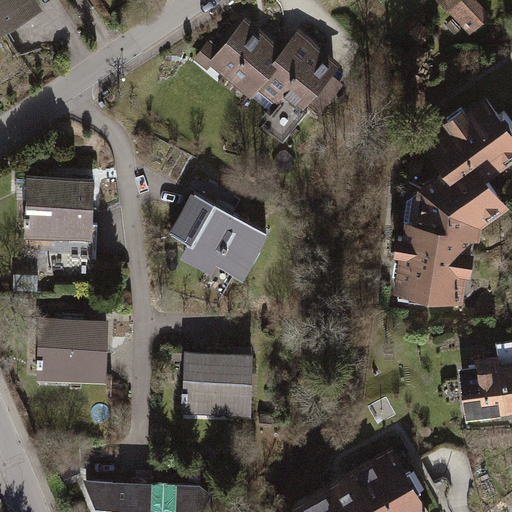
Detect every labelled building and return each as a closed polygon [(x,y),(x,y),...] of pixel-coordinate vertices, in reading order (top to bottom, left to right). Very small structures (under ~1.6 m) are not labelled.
[(40,0),(0,0),(0,34),(44,6),(40,0)] [(491,14),(477,0),(437,0),(470,34),(491,14)] [(283,45),(245,15),(218,49),(207,40),(193,57),(207,69),(211,65),(250,96),(257,87),(278,104),(285,96),(301,109),(341,61),(298,26),(283,45)] [(420,21),(408,32),(421,45),(432,34),(420,21)] [(399,254),(393,290),(463,302),(467,273),(470,274),(474,249),(471,249),(473,238),(480,238),(482,225),(511,205),(490,177),(511,160),(511,127),(486,92),(466,107),(463,103),(443,118),(445,121),(421,138),(442,168),(418,186),(417,193),(406,200),(401,235),(396,234),(393,254),(399,254)] [(94,175),(26,173),(24,237),(92,240),(94,175)] [(267,233),(190,192),(168,233),(187,243),(179,257),(212,274),(217,265),(242,279),(267,233)] [(108,317),(37,315),(36,381),(106,382),(108,317)] [(476,364),(459,366),(466,418),(511,411),(511,339),(496,341),(498,354),(475,357),(476,364)] [(254,352),(185,349),(183,412),(251,414),(254,352)] [(287,511),(432,511),(394,443),(291,500),(287,511)] [(55,462),(62,478),(80,472),(79,452),(55,462)] [(199,482),(82,478),(95,511),(200,511),(211,492),(199,482)]
